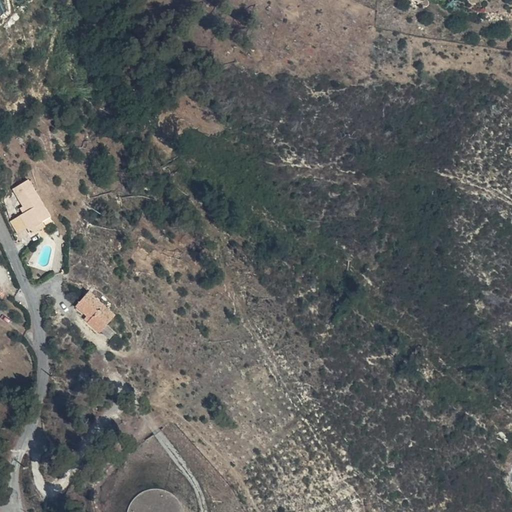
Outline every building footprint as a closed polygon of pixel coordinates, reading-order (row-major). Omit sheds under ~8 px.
[(52,216),(30,178),(15,187),(26,205),(28,210),(25,212),(21,214),(34,234),(46,228),(43,222),(52,216)] [(55,222),(52,216),(43,222),(46,228),(55,222)] [(91,317),(104,328),(116,314),(90,290),(77,304),(88,314),(91,317)] [(104,328),(91,317),(89,320),(101,331),(104,328)] [(190,511),(189,502),(167,488),(145,493),(133,511),(190,511)]
